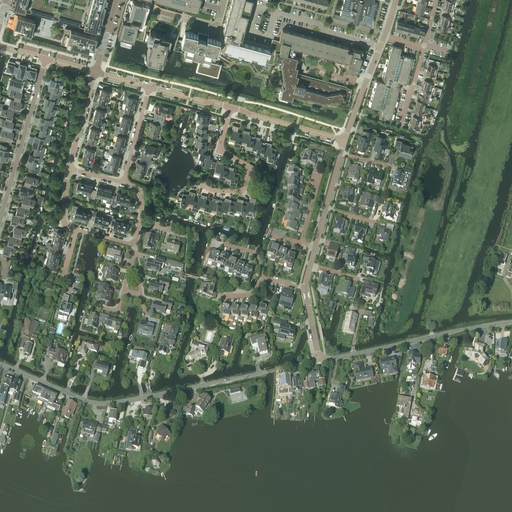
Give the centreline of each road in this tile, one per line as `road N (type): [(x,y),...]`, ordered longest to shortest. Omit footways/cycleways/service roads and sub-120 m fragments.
road 1 (tertiary): [(264,373),(100,404),(0,363)]
road 2 (tertiary): [(511,322),(319,358)]
road 3 (residential): [(0,223),(44,57)]
road 4 (residential): [(199,186),(242,190),(249,166),(219,149),(229,109)]
